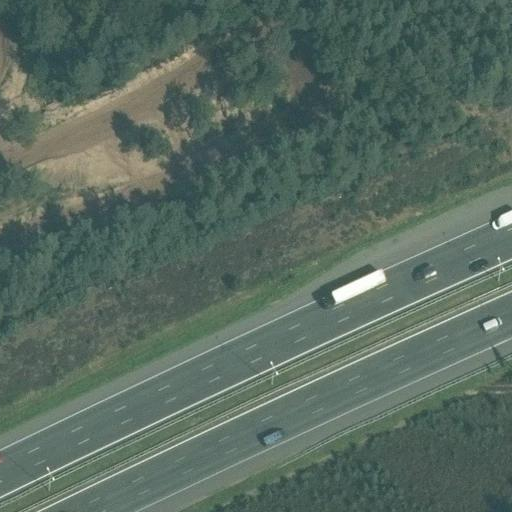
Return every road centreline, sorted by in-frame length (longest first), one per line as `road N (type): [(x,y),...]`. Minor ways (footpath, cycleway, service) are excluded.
road 1 (motorway): [(511,238),(0,477)]
road 2 (motorway): [(90,511),(511,316)]
